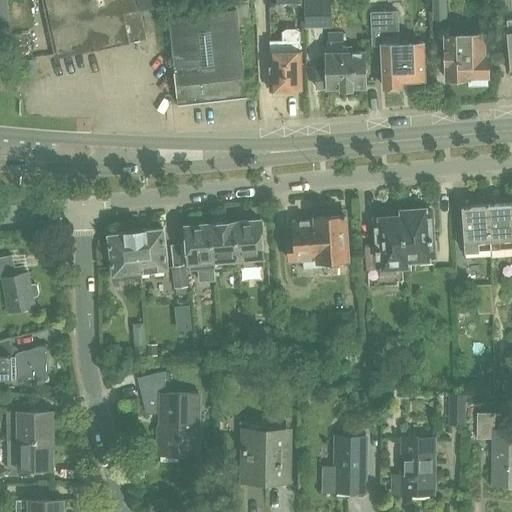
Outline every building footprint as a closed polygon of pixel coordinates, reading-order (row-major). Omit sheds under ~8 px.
[(0,0),(0,19),(8,18),(6,0),(0,0)] [(47,0),(48,3),(59,53),(96,44),(94,34),(126,27),(128,38),(146,34),(141,9),(182,0),(47,0)] [(227,0),(214,4),(215,10),(168,16),(178,104),(247,96),(239,24),(251,22),(248,0),(238,0),(236,0),(227,0)] [(313,0),(314,28),(338,27),(337,0),(313,0)] [(432,0),(432,20),(447,19),(446,0),(432,0)] [(494,0),(495,10),(511,10),(511,0),(494,0)] [(372,45),(383,45),(384,86),(402,85),(402,80),(424,79),(423,42),(400,43),(399,10),(371,11),(372,45)] [(270,40),(270,51),(269,51),(270,90),(302,89),(302,51),(300,51),(300,30),(297,28),(286,28),(282,30),(282,40),(270,40)] [(326,51),(327,51),(327,70),(317,70),(317,87),(327,87),(327,88),(366,88),(366,51),(352,51),(352,45),(344,45),(343,31),(328,31),(328,40),(326,40),(326,51)] [(487,75),(488,75),(488,56),(485,56),(484,33),(445,34),(446,78),(469,77),(469,85),(487,84),(487,75)] [(511,201),(487,204),(489,248),(508,247),(511,247),(511,246),(511,201)] [(462,205),(464,241),(475,241),(475,249),(489,248),(487,204),(462,205)] [(402,210),(402,217),(404,266),(409,266),(408,258),(434,256),(430,208),(402,210)] [(318,260),(348,258),(346,214),(316,216),(316,221),(294,222),(295,238),(288,239),(289,258),(318,256),(318,260)] [(375,219),(377,243),(365,244),(367,267),(379,266),(379,273),(396,272),(396,267),(404,266),(402,217),(375,219)] [(261,219),(237,221),(240,264),(255,263),(256,268),(263,267),(263,274),(261,274),(262,287),(270,287),(269,266),(265,262),(261,219)] [(237,221),(211,223),(214,266),(240,264),(237,221)] [(214,266),(211,223),(186,225),(189,268),(214,266)] [(164,228),(138,231),(143,277),(165,274),(164,268),(168,267),(164,228)] [(109,234),(113,273),(114,280),(143,277),(138,231),(109,234)] [(185,263),(182,243),(171,244),(173,264),(172,265),(174,287),(176,287),(177,294),(187,293),(187,286),(189,285),(186,263),(185,263)] [(0,278),(2,278),(9,310),(35,305),(33,295),(37,294),(38,292),(37,284),(36,282),(31,283),(29,272),(17,274),(13,254),(0,256),(0,278)] [(490,284),(478,284),(479,299),(491,298),(490,284)] [(188,305),(176,306),(178,329),(190,328),(188,305)] [(273,326),(247,327),(248,346),(274,345),(273,326)] [(221,353),(240,352),(240,334),(221,334),(221,353)] [(12,336),(0,339),(0,378),(12,379),(12,378),(43,377),(44,376),(46,375),(46,374),(47,373),(46,347),(45,346),(44,346),(44,345),(42,345),(12,353),(12,336)] [(204,350),(219,349),(219,337),(204,337),(204,350)] [(148,354),(156,353),(156,343),(148,343),(148,354)] [(161,414),(161,426),(160,426),(159,454),(160,454),(161,450),(178,450),(178,455),(198,456),(199,393),(165,393),(166,371),(138,378),(146,413),(161,414)] [(383,388),(366,388),(366,413),(383,413),(383,388)] [(449,392),(449,424),(466,424),(466,392),(449,392)] [(7,411),(7,440),(53,440),(53,410),(7,411)] [(477,437),(493,438),(492,484),(511,484),(511,428),(495,428),(495,412),(478,412),(477,437)] [(282,483),(283,429),(267,429),(267,434),(244,433),(244,476),(266,476),(266,482),(282,483)] [(365,491),(367,436),(336,436),(335,472),(324,472),(324,490),(365,491)] [(392,492),(401,492),(434,493),(434,491),(429,491),(430,461),(435,461),(435,437),(402,436),(401,474),(392,474),(392,492)] [(53,440),(7,440),(8,468),(54,467),(53,440)] [(64,511),(64,499),(28,499),(16,499),(16,511),(64,511)]
